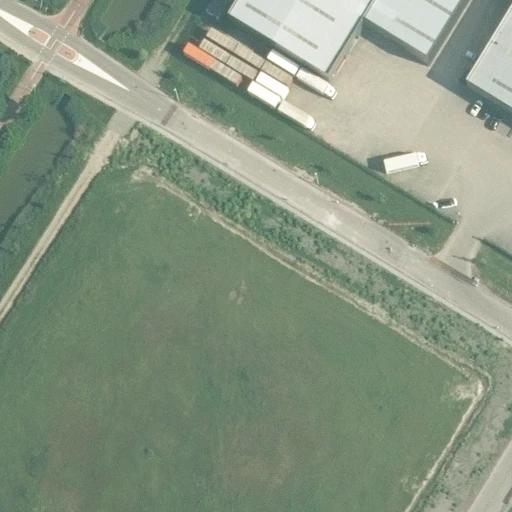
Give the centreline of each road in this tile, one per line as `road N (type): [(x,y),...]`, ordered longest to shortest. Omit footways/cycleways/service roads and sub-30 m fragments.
road 1 (unclassified): [(511,321),(108,78)]
road 2 (unclassified): [(108,78),(82,46),(0,6)]
road 3 (unclassified): [(0,17),(69,66),(108,78)]
